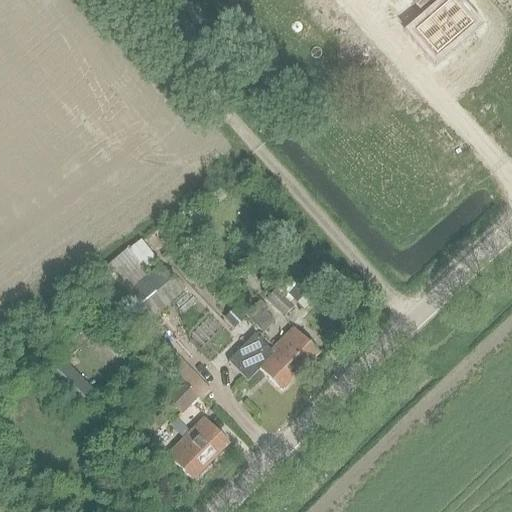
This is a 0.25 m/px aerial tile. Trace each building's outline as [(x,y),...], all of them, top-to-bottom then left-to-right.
[(410,23),(396,35),(418,61),(454,29),(432,4),(432,5),(427,0),(402,0),(396,6),(410,23)] [(161,266),(148,276),(147,277),(127,252),(101,273),(142,325),(182,294),(161,266)] [(314,264),(308,271),(314,277),(321,270),(314,264)] [(237,265),(218,282),(227,292),(246,275),(237,265)] [(288,280),(267,302),(283,317),(307,294),(299,285),(296,288),(288,280)] [(248,317),(265,333),(277,321),(268,312),(270,310),(262,302),(248,317)] [(236,308),(223,320),(233,331),(246,319),(236,308)] [(300,374),(319,355),(293,330),(274,348),(300,374)] [(281,392),(300,374),(274,348),(272,351),(256,335),(229,362),(249,382),(260,371),(281,392)] [(64,362),(46,380),(78,412),(96,394),(64,362)] [(183,384),(166,401),(181,417),(199,400),(183,384)] [(229,445),(204,420),(189,434),(176,421),(170,427),(183,440),(166,457),(192,483),(229,445)]
